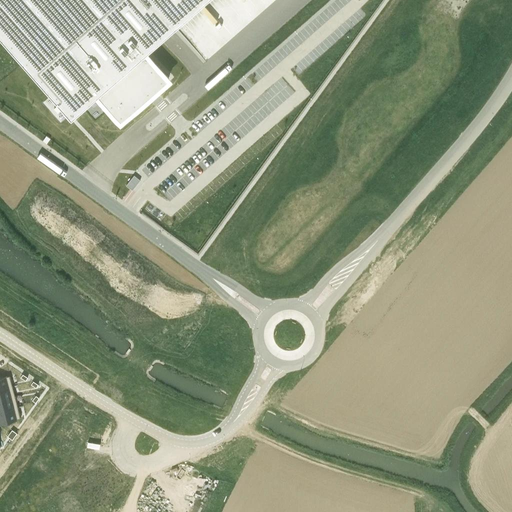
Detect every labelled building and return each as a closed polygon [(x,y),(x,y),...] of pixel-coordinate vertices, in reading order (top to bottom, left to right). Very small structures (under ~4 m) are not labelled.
[(0,0),(0,31),(25,61),(35,72),(72,114),(95,94),(98,92),(121,119),(128,113),(169,77),(145,50),(147,48),(202,0),(0,0)] [(134,174),(125,185),(130,189),(132,190),(141,179),(134,174)] [(10,376),(0,378),(0,389),(13,387),(10,376)] [(13,387),(0,389),(0,400),(15,397),(13,387)] [(15,397),(0,400),(0,411),(18,407),(15,397)] [(24,397),(22,400),(30,407),(32,404),(24,397)] [(18,407),(0,411),(0,423),(21,418),(18,407)]
